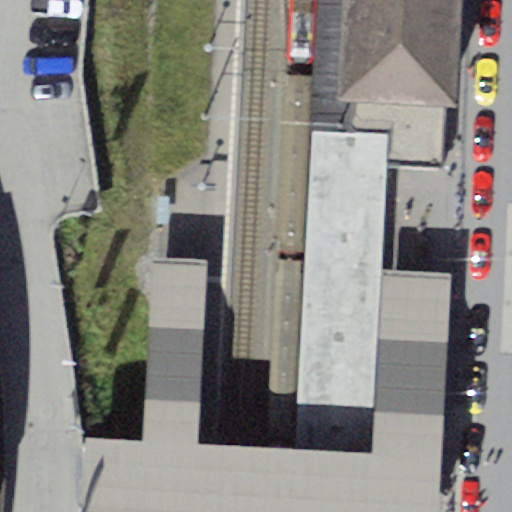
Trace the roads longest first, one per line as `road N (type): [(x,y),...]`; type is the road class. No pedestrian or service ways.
road 1 (residential): [(500,511),(504,0)]
road 2 (residential): [(37,511),(32,347),(0,217)]
